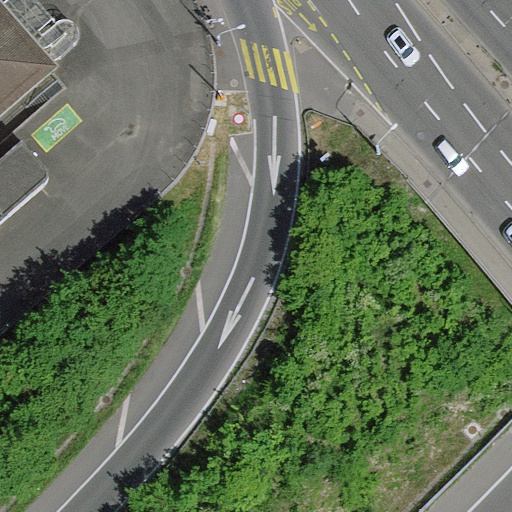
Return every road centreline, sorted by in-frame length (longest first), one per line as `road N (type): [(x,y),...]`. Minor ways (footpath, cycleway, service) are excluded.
road 1 (motorway): [(249,0),(276,109),(277,178),(262,263),(201,379),(89,511)]
road 2 (primary): [(361,0),(511,176)]
